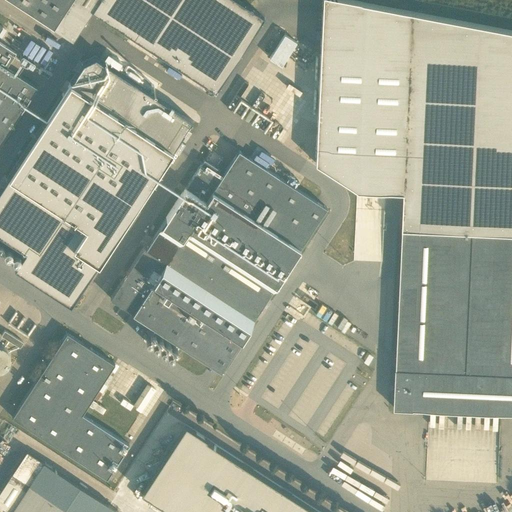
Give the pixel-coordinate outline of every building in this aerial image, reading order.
[(9,0),(73,41),(88,17),(92,11),(217,92),(266,18),(237,0),(9,0)] [(404,200),(402,228),(397,368),(396,368),(395,408),(511,413),(511,30),(347,0),(322,0),(315,171),(356,198),(404,200)] [(0,25),(0,144),(37,87),(7,67),(16,53),(0,42),(0,30),(3,27),(0,25)] [(278,30),(265,50),(270,54),(284,34),(278,30)] [(285,34),(269,58),(281,66),(296,42),(285,34)] [(109,247),(192,120),(90,53),(0,189),(0,234),(26,252),(15,269),(71,305),(82,287),(100,260),(109,247),(110,247),(109,247)] [(110,298),(173,340),(220,370),(326,208),(239,150),(219,181),(214,178),(220,169),(204,159),(146,248),(144,246),(110,298)] [(1,336),(20,348),(23,342),(4,331),(1,336)] [(129,444),(82,414),(115,364),(67,332),(12,417),(107,479),(129,444)] [(106,408),(96,402),(93,408),(102,414),(106,408)] [(320,511),(186,425),(141,493),(151,500),(167,510),(170,511),(320,511)] [(0,511),(71,511),(12,473),(0,490),(0,511)]
